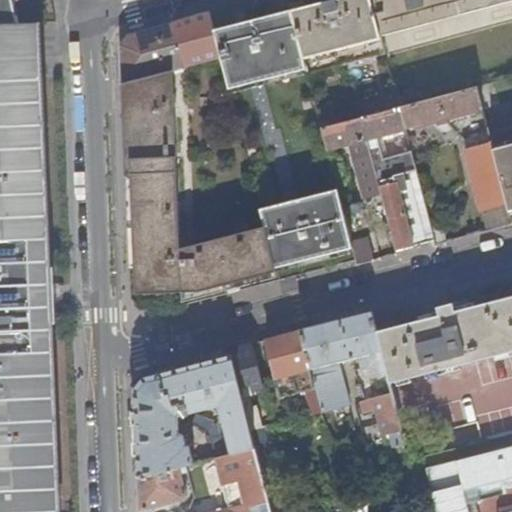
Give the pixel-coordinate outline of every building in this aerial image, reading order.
[(0,0),(0,26),(20,23),(15,0),(0,0)] [(383,36),(373,0),(336,0),(292,11),(307,70),(308,75),(388,53),(383,36)] [(511,0),(373,0),(383,36),(511,0)] [(292,11),(215,32),(221,59),(229,89),(234,88),(235,86),(302,69),(302,70),(307,70),(292,11)] [(120,47),(122,86),(127,85),(136,294),(198,292),(276,272),(275,268),(265,227),(181,248),(173,72),(221,59),(215,32),(210,12),(130,34),(120,47)] [(0,511),(60,511),(54,321),(55,321),(55,308),(56,307),(55,284),(54,284),(53,270),(52,269),(43,25),(20,23),(0,26),(0,511)] [(400,108),(406,128),(480,109),(475,88),(400,108)] [(379,186),(395,249),(433,239),(430,228),(415,166),(411,151),(382,158),(377,136),(406,128),(400,108),(361,118),(379,186)] [(364,190),(379,186),(361,118),(322,128),(328,149),(358,141),(362,158),(357,159),(364,190)] [(464,148),(482,211),(506,205),(492,152),(490,146),(487,132),(464,139),(466,148),(464,148)] [(511,140),(490,146),(492,152),(511,146),(511,140)] [(511,146),(492,152),(506,205),(507,209),(511,207),(511,146)] [(275,268),(353,248),(351,240),(338,189),(260,210),(265,227),(275,268)] [(482,211),(487,231),(511,225),(508,214),(507,209),(506,205),(482,211)] [(433,239),(434,245),(444,242),(440,226),(430,228),(433,239)] [(353,248),(357,265),(371,261),(366,237),(351,240),(353,248)] [(511,296),(453,312),(451,303),(436,307),(438,316),(376,331),(387,374),(390,386),(511,354),(511,296)] [(376,331),(371,312),(301,331),(321,410),(349,403),(340,367),(344,366),(343,360),(358,357),(360,365),(368,363),(372,378),(387,374),(376,331)] [(321,410),(301,331),(267,340),(281,397),(306,390),(312,413),(321,410)] [(264,387),(252,343),(231,349),(232,354),(248,417),(260,414),(254,390),(264,387)] [(248,417),(232,354),(159,373),(165,396),(170,395),(172,406),(182,404),(185,415),(220,406),(231,453),(255,447),(250,426),(248,417)] [(137,477),(185,465),(193,463),(188,445),(185,445),(182,436),(181,434),(179,434),(179,417),(185,415),(182,404),(172,406),(170,395),(165,396),(159,373),(143,377),(134,389),(136,430),(137,477)] [(391,433),(394,447),(405,444),(391,392),(371,398),(374,408),(381,436),(391,433)] [(362,411),(374,408),(371,398),(359,401),(362,411)] [(395,452),(406,450),(405,444),(394,447),(395,452)] [(511,475),(511,444),(424,468),(435,511),(468,511),(462,489),(511,475)] [(211,511),(271,511),(255,447),(231,453),(214,458),(226,508),(211,511)] [(137,477),(139,511),(184,500),(186,496),(180,474),(187,472),(185,465),(137,477)]
